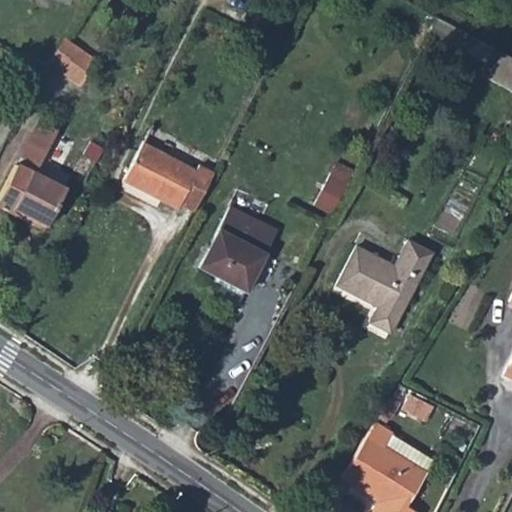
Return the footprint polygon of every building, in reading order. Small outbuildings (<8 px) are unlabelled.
[(436,26),(497,57),(489,71),(511,83),(511,49),(443,12),(436,26)] [(49,64),(84,81),(98,52),(62,35),(49,64)] [(11,158),(27,166),(49,124),(32,115),(11,158)] [(191,214),(211,175),(194,167),(191,172),(146,147),(125,189),(167,212),(170,204),(191,214)] [(0,179),(0,205),(7,209),(10,202),(44,220),(62,185),(27,166),(11,158),(0,179)] [(334,158),(318,204),(332,209),(349,164),(334,158)] [(7,209),(39,227),(44,220),(10,202),(7,209)] [(196,265),(241,288),(271,228),(227,204),(196,265)] [(338,285),(374,304),(366,319),(387,328),(430,249),(404,235),(389,262),(359,246),(338,285)] [(511,322),(511,282),(500,307),(511,313),(510,321),(511,322)] [(511,343),(508,342),(491,375),(511,385),(511,343)] [(407,401),(429,413),(437,397),(415,385),(407,401)] [(377,447),(423,476),(433,461),(385,433),(377,447)] [(365,440),(342,478),(379,502),(375,508),(375,511),(416,511),(406,505),(423,476),(377,447),(365,440)]
